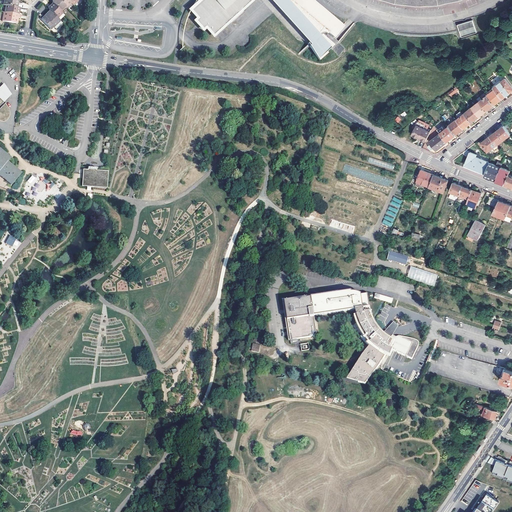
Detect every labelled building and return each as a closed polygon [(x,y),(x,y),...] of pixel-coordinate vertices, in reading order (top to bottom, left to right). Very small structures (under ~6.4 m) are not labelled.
[(53,6),(60,13),(65,8),(57,0),(53,0),(53,1),(51,3),(52,4),(53,6)] [(65,8),(70,4),(66,0),(57,0),(65,8)] [(196,0),(194,4),(189,9),(190,10),(188,15),(186,19),(185,26),(183,32),(183,35),(183,38),(182,41),(182,45),(182,47),(180,49),(181,50),(185,46),(185,45),(183,47),(183,45),(183,42),(184,38),(184,36),(184,35),(184,33),(186,26),(187,20),(189,15),(191,11),(197,17),(194,20),(198,23),(199,25),(201,27),(204,31),(207,29),(215,37),(223,29),(229,24),(235,19),(255,0),(196,0)] [(272,0),(311,43),(312,43),(311,44),(320,60),(329,52),(328,51),(333,47),(336,44),(323,33),(322,34),(321,33),(323,32),(325,31),(327,32),(328,33),(330,33),(334,37),(343,25),(313,0),(272,0)] [(36,7),(41,12),(45,9),(40,4),(36,7)] [(19,8),(16,7),(5,6),(4,13),(15,15),(16,12),(16,11),(18,12),(19,8)] [(47,9),(49,10),(56,18),(61,14),(60,13),(53,6),(52,7),(51,7),(50,6),(47,9)] [(43,18),(42,16),(41,15),(38,18),(45,25),(47,22),(51,26),(58,20),(56,18),(49,10),(46,13),(47,14),(44,16),(43,18)] [(15,15),(4,13),(3,13),(2,21),(14,23),(15,19),(15,18),(17,19),(18,19),(19,15),(17,15),(15,15)] [(58,20),(51,26),(54,29),(61,23),(58,20)] [(465,22),(457,24),(461,37),(476,32),(472,20),(465,22)] [(511,86),(506,78),(494,88),(502,99),(511,90),(511,86)] [(0,97),(4,102),(13,93),(3,83),(0,86),(0,97)] [(449,93),(451,96),(459,90),(457,87),(449,93)] [(494,105),(502,99),(494,88),(490,91),(491,92),(487,96),(494,105)] [(480,101),(487,110),(494,105),(487,96),(480,101)] [(480,101),(472,107),(479,116),(487,110),(480,101)] [(472,107),(464,113),(471,122),(479,116),(472,107)] [(464,113),(457,119),(464,128),(471,122),(464,113)] [(449,126),(456,135),(464,128),(457,119),(449,125),(449,126)] [(422,139),(426,141),(432,131),(428,129),(429,125),(420,121),(415,125),(413,128),(416,130),(413,135),(418,137),(419,138),(417,141),(420,142),(422,139)] [(443,125),(438,129),(441,133),(447,141),(456,135),(449,126),(446,129),(443,125)] [(497,131),(503,140),(510,135),(504,126),(497,131)] [(497,131),(490,137),(496,145),(503,140),(497,131)] [(436,149),(447,141),(441,133),(430,142),(431,143),(428,146),(431,150),(434,147),(436,149)] [(496,145),(490,137),(481,144),(488,152),(496,145)] [(0,175),(11,185),(22,172),(8,160),(11,157),(0,147),(0,175)] [(465,165),(485,173),(489,163),(476,157),(476,155),(471,152),(465,165)] [(381,160),(380,165),(392,169),(394,164),(381,160)] [(495,181),(500,167),(489,163),(485,173),(484,176),(486,177),(495,181)] [(81,186),(106,188),(107,171),(95,170),(95,169),(96,169),(96,168),(87,167),(87,169),(83,169),(81,186)] [(510,171),(500,167),(495,181),(500,182),(505,184),(508,174),(510,171)] [(422,184),(430,187),(434,175),(422,170),(417,182),(416,185),(421,187),(422,184)] [(39,199),(44,201),(53,184),(32,173),(26,186),(34,190),(31,194),(26,191),(24,194),(38,202),(39,199)] [(448,181),(434,175),(430,187),(444,192),(448,181)] [(450,192),(459,196),(462,187),(453,183),(450,192)] [(459,196),(468,199),(472,190),(462,187),(459,196)] [(472,190),(468,199),(466,205),(468,206),(473,208),(475,209),(481,194),(472,190)] [(504,219),(506,215),(510,206),(499,201),(493,214),(504,219)] [(478,241),(485,226),(477,222),(474,228),(473,227),(468,237),(478,241)] [(16,239),(10,235),(5,243),(12,246),(16,239)] [(409,257),(390,252),(387,260),(406,265),(409,257)] [(407,277),(434,286),(438,275),(411,266),(407,277)] [(350,381),(368,386),(376,371),(386,355),(390,357),(393,351),(407,357),(413,343),(398,337),(395,338),(387,331),(384,334),(382,332),(379,330),(377,327),(375,323),(373,319),(372,315),(370,311),(370,308),(369,304),(369,299),(368,294),(361,295),(359,294),(357,293),(354,293),(352,293),(352,291),(283,303),(290,343),(318,339),(314,317),(356,311),(357,316),(354,317),(355,322),(358,328),(361,333),(362,335),(361,337),(366,344),(370,347),(361,359),(350,381)] [(376,294),(375,299),(392,304),(394,300),(376,294)] [(253,343),(251,351),(259,352),(260,345),(253,343)] [(511,369),(503,368),(502,370),(504,370),(503,371),(502,371),(501,375),(502,375),(501,381),(511,384),(511,369)] [(476,404),(475,407),(484,410),(483,415),(497,420),(498,418),(496,418),(498,411),(476,404)] [(511,465),(497,459),(493,470),(499,472),(498,474),(505,477),(505,475),(509,476),(508,478),(511,479),(511,465)] [(492,511),(500,501),(488,492),(475,510),(474,511),(492,511)]
